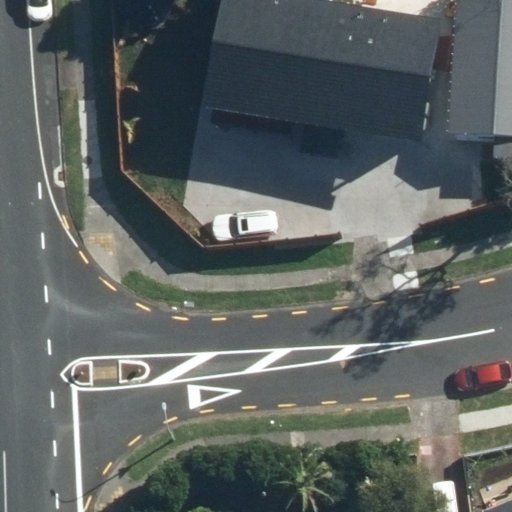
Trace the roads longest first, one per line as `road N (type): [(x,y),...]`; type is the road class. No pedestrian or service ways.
road 1 (residential): [(511,324),(8,390)]
road 2 (residential): [(5,511),(8,390)]
